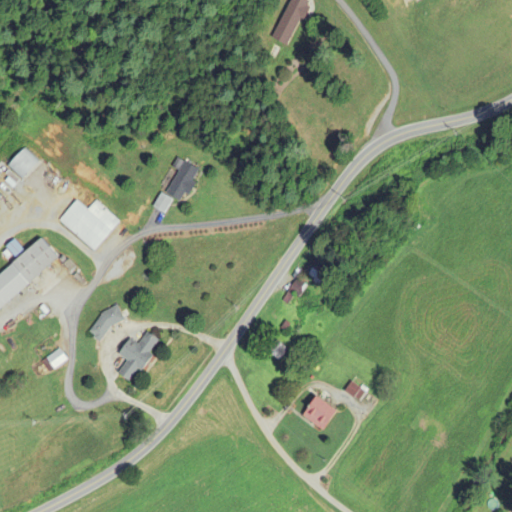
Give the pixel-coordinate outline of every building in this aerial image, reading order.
[(289,0),(270,41),(287,49),(309,3),(301,0),(289,0)] [(198,170),(177,158),(172,167),(177,170),(164,193),(181,202),(198,170)] [(163,213),(170,199),(159,194),(153,208),(163,213)] [(95,201),(87,210),(76,200),(58,221),(94,251),(119,221),(95,201)] [(0,273),(0,306),(57,259),(41,239),(0,273)] [(329,271),(314,260),(305,273),(320,284),(329,271)] [(284,302),(294,306),(304,284),(295,279),(284,302)] [(98,341),(124,317),(113,305),(87,330),(98,341)] [(138,345),(128,339),(118,355),(126,360),(117,375),(132,384),(160,341),(146,332),(138,345)] [(268,352),(279,361),(288,350),(277,341),(268,352)] [(53,370),(66,360),(58,350),(46,359),(53,370)] [(366,393),(351,384),(345,393),(360,402),(366,393)] [(322,432),(337,412),(316,397),(302,417),(322,432)]
